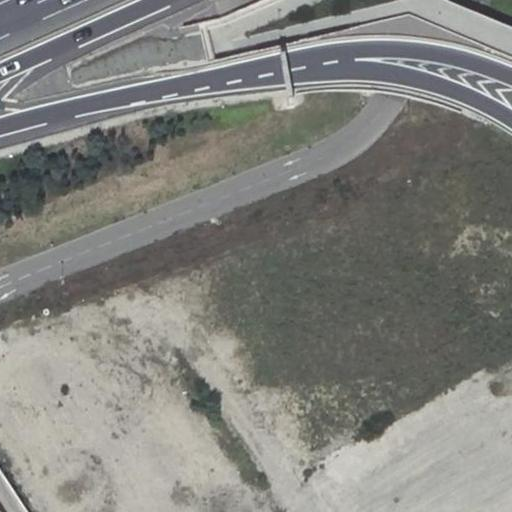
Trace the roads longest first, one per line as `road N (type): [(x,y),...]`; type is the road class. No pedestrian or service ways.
road 1 (trunk): [(206,78),(389,74),(436,85),(511,120)]
road 2 (trunk): [(206,78),(366,49),(436,53),(511,78)]
road 3 (trunk): [(0,128),(206,78)]
road 4 (trunk): [(0,72),(160,0)]
